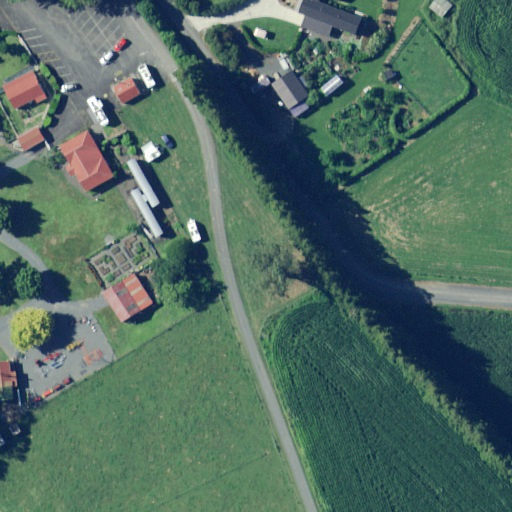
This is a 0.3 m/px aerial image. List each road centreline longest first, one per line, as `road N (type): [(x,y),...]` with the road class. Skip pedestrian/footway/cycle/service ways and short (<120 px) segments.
road 1 (track): [(511,301),(381,289),(347,270),(162,0)]
road 2 (track): [(168,67),(198,126),(223,255),(314,511)]
